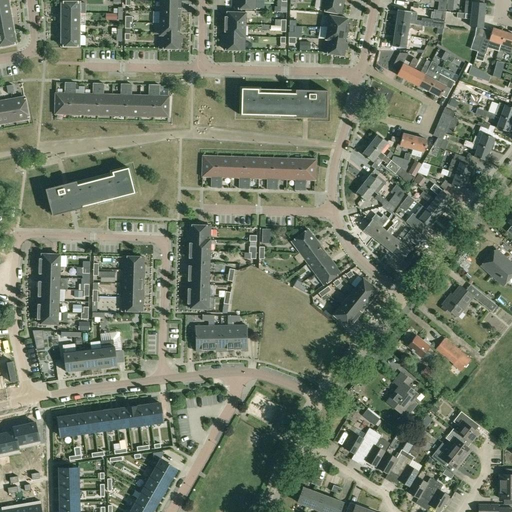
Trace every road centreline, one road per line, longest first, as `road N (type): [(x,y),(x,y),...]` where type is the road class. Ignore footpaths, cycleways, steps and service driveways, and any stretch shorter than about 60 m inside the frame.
road 1 (residential): [(29,400),(12,300),(21,231),(165,239),(163,381)]
road 2 (residential): [(351,110),(415,126),(432,111),(361,70)]
road 3 (residential): [(405,298),(511,168)]
road 4 (residential): [(202,70),(360,76)]
road 5 (residential): [(172,511),(235,401),(238,372)]
road 6 (residential): [(163,381),(29,400)]
road 7 (residential): [(321,403),(405,298)]
road 8 (residential): [(334,212),(205,210)]
road 9 (residential): [(395,511),(382,492),(298,442)]
